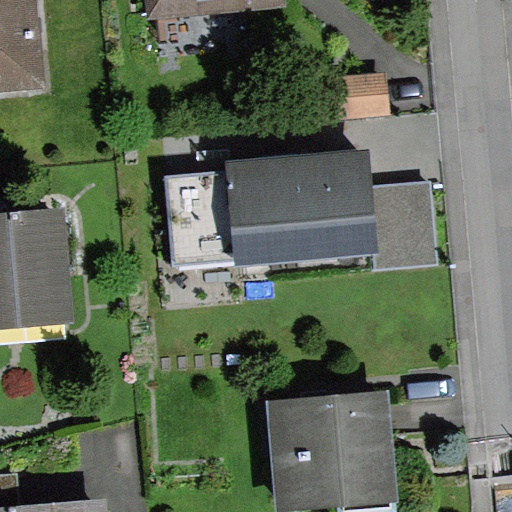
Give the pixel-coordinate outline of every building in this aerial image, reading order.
[(37,0),(0,0),(0,85),(44,82),(37,0)] [(143,0),(145,12),(262,0),(143,0)] [(302,75),(306,118),(391,110),(387,67),(302,75)] [(371,182),(366,137),(225,151),(226,162),(162,169),(172,262),(367,242),(377,241),(371,182)] [(432,176),(371,182),(377,241),(367,242),(370,273),(441,266),(432,176)] [(62,197),(0,202),(0,340),(66,334),(64,313),(74,312),(62,197)] [(275,503),(337,498),(338,511),(391,506),(389,493),(395,493),(385,381),(265,391),(275,503)] [(0,469),(0,511),(108,511),(107,490),(20,497),(18,468),(0,469)]
